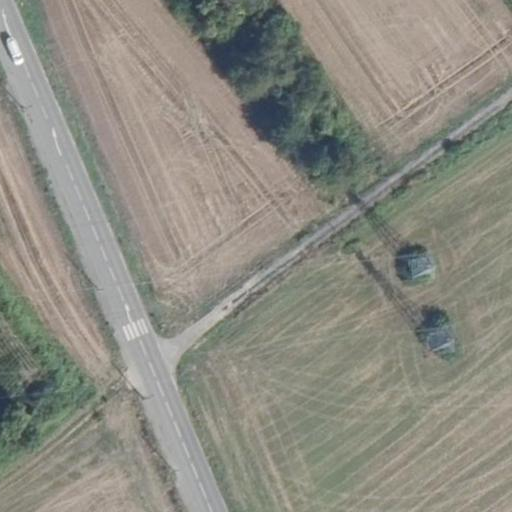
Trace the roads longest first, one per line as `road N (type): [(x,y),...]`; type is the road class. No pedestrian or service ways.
road 1 (secondary): [(0,7),(210,511)]
road 2 (track): [(511,104),(149,366)]
